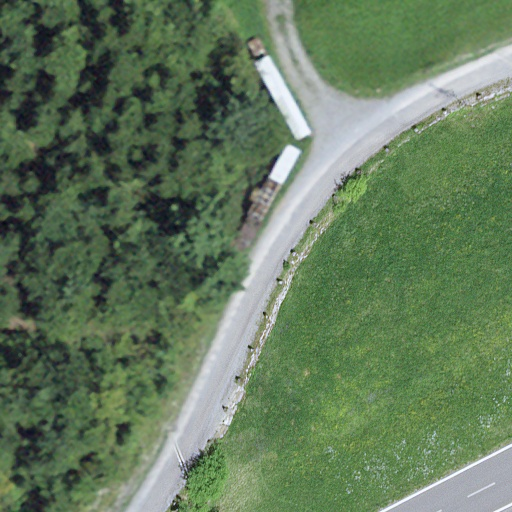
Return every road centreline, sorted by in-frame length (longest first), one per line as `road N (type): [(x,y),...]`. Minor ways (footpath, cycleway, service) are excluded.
road 1 (track): [(511,51),(365,119),(302,159),(240,260),(137,511)]
road 2 (track): [(179,0),(265,139),(302,159)]
